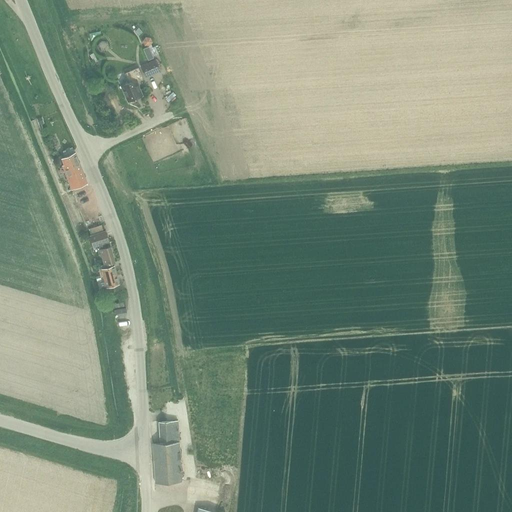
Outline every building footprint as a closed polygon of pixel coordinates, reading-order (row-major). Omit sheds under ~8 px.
[(145,37),(142,41),(145,46),(149,46),(150,46),(153,42),(151,37),(145,37)] [(149,46),(143,49),(148,60),(154,57),(149,46)] [(155,60),(148,63),(153,74),(154,74),(160,71),(155,60)] [(128,102),(130,101),(130,103),(136,101),(135,99),(144,95),(139,85),(140,85),(138,81),(144,78),(139,67),(125,73),(129,82),(121,85),(128,102)] [(108,94),(98,98),(105,114),(109,125),(119,121),(115,110),(114,110),(108,94)] [(76,152),(61,158),(64,164),(62,165),(72,189),(88,183),(76,152)] [(90,235),(93,246),(98,244),(104,264),(110,263),(115,261),(111,245),(106,246),(105,242),(109,241),(106,231),(90,235)] [(111,266),(110,263),(104,264),(101,265),(107,287),(119,284),(115,265),(111,266)] [(153,443),(156,483),(182,481),(178,420),(159,422),(160,442),(153,443)]
